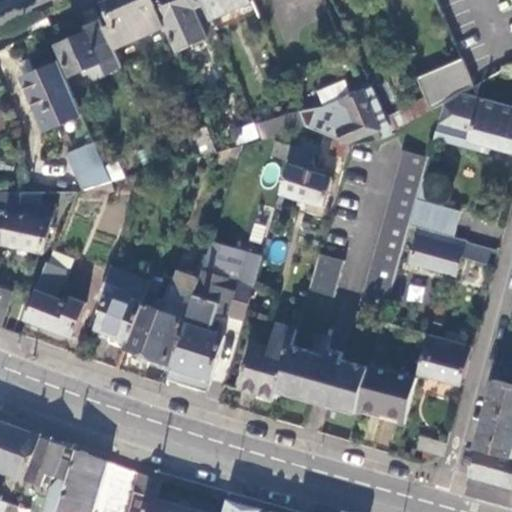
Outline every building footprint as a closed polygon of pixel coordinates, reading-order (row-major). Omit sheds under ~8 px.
[(157,5),(154,0),(112,0),(103,4),(113,26),(105,29),(114,48),(165,26),(157,5)] [(212,19),(203,0),(160,0),(161,3),(157,5),(165,26),(177,53),(219,36),(212,19)] [(250,0),(203,0),(212,19),(252,2),(250,0)] [(26,26),(30,34),(51,23),(47,15),(26,26)] [(114,48),(105,29),(102,22),(86,28),(88,34),(58,47),(71,77),(101,65),(117,98),(133,91),(114,48)] [(460,94),(474,86),(462,59),(418,78),(426,96),(432,111),(446,103),(460,94)] [(20,64),(26,78),(36,73),(30,60),(20,64)] [(81,116),(59,64),(36,73),(26,78),(23,79),(45,132),(57,127),(81,116)] [(501,82),(495,74),(478,84),(484,92),(501,82)] [(377,142),(393,134),(388,122),(374,91),(354,100),(347,85),(320,97),(326,112),(336,108),(337,126),(318,119),(315,128),(337,138),(350,143),(373,133),(377,142)] [(480,99),(460,94),(446,103),(440,122),(435,141),(452,146),(452,148),(468,152),(469,150),(485,154),(488,145),(511,151),(511,107),(481,98),(480,99)] [(432,111),(426,96),(388,122),(393,134),(432,111)] [(315,128),(318,119),(323,106),(300,111),(307,125),(315,128)] [(300,111),(257,125),(263,139),(307,125),(300,111)] [(240,143),(258,136),(253,122),(235,129),(240,143)] [(346,158),(350,144),(350,143),(337,138),(333,153),(346,158)] [(86,191),(112,185),(94,143),(67,155),(82,192),(86,191)] [(290,165),(312,171),(319,148),(306,144),(304,151),(295,149),(290,165)] [(386,312),(411,225),(418,198),(424,179),(430,157),(403,149),(359,305),(386,312)] [(334,178),(312,171),(290,165),(282,194),(325,207),(334,178)] [(430,201),(436,182),(424,179),(418,198),(430,201)] [(115,194),(112,185),(86,191),(88,200),(115,194)] [(411,225),(420,228),(454,238),(462,210),(430,201),(418,198),(411,225)] [(56,212),(24,204),(23,206),(20,217),(14,215),(6,213),(0,237),(0,243),(45,254),(56,212)] [(20,217),(23,206),(16,205),(14,215),(20,217)] [(487,265),(491,250),(466,243),(466,242),(454,238),(420,228),(411,261),(456,275),(461,258),(487,265)] [(233,250),(213,243),(204,273),(224,279),(233,250)] [(320,252),(310,288),(335,296),(345,260),(320,252)] [(78,262),(53,253),(49,264),(72,274),(78,262)] [(224,279),(204,273),(201,279),(174,366),(170,379),(208,392),(212,380),(214,381),(227,337),(213,333),(219,314),(244,322),(262,259),(249,255),(240,284),(224,279)] [(72,274),(49,264),(48,264),(26,320),(27,321),(74,339),(87,304),(73,298),(70,305),(58,300),(64,285),(67,287),(72,274)] [(130,343),(154,282),(112,266),(100,298),(109,302),(98,330),(130,343)] [(162,285),(154,282),(130,343),(128,348),(174,366),(201,279),(180,273),(167,312),(154,307),(162,285)] [(422,303),(426,286),(409,282),(405,300),(422,303)] [(0,328),(2,329),(11,294),(0,290),(2,284),(0,283),(0,328)] [(280,324),(275,341),(293,346),(298,329),(280,324)] [(293,346),(280,392),(314,402),(327,355),(332,337),(319,333),(313,352),(293,346)] [(474,347),(431,335),(419,374),(463,386),(474,347)] [(241,387),(278,398),(280,392),(293,346),(275,341),(272,349),(254,343),(241,387)] [(334,357),(327,355),(314,402),(322,404),(328,406),(340,359),(334,357)] [(365,384),(369,367),(340,359),(328,406),(358,414),(358,413),(366,384),(365,384)] [(417,379),(370,365),(369,367),(365,384),(366,384),(358,413),(404,426),(417,379)] [(511,384),(496,380),(483,428),(511,436),(511,384)] [(23,479),(39,435),(0,419),(0,469),(2,470),(0,474),(0,475),(5,478),(7,473),(23,479)] [(511,436),(483,428),(469,476),(511,488),(511,436)] [(66,445),(39,435),(23,479),(40,487),(46,474),(53,477),(60,460),(66,445)] [(442,458),(446,444),(421,437),(418,450),(442,458)] [(77,449),(66,445),(60,460),(72,464),(77,449)] [(93,511),(109,461),(77,449),(72,464),(67,482),(62,500),(59,510),(64,511),(93,511)] [(60,460),(53,477),(59,479),(67,482),(72,464),(60,460)] [(210,511),(160,497),(165,480),(140,471),(129,511),(210,511)] [(67,482),(59,479),(47,491),(47,496),(62,500),(67,482)] [(62,500),(47,496),(43,511),(58,511),(59,510),(62,500)] [(263,511),(264,508),(229,498),(225,511),(263,511)]
